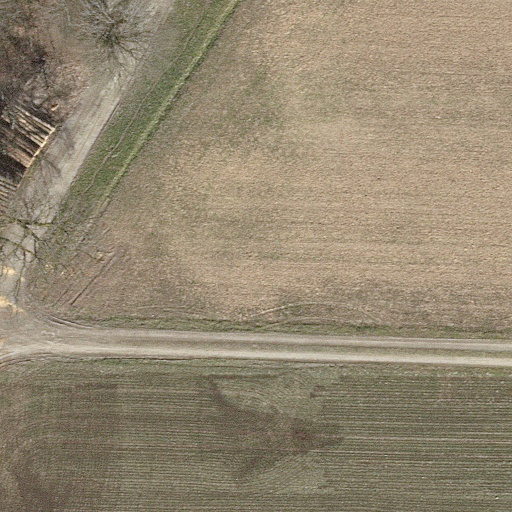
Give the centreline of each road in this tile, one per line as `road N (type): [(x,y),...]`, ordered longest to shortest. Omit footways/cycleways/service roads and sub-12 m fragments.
road 1 (track): [(0,336),(511,355)]
road 2 (track): [(156,0),(0,293)]
